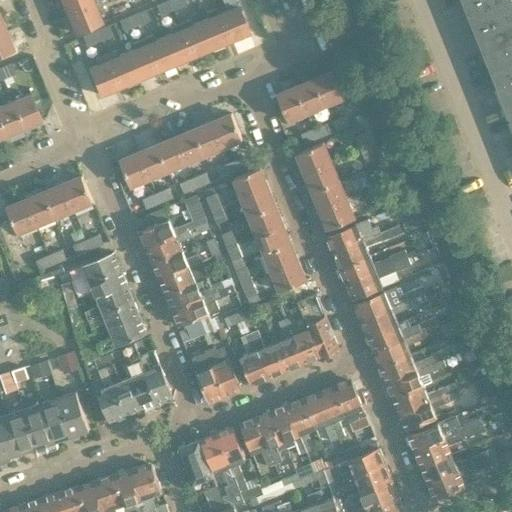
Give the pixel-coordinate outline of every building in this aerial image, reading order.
[(60,0),(65,13),(96,0),(60,0)] [(103,9),(99,0),(96,0),(65,13),(74,33),(101,22),(97,12),(103,9)] [(160,15),(173,10),(169,0),(156,6),(160,15)] [(183,0),(169,0),(173,10),(186,5),(183,0)] [(215,7),(229,40),(248,33),(234,0),(222,0),(224,4),(215,7)] [(511,0),(462,0),(470,19),(511,1),(511,0)] [(483,52),(511,40),(511,1),(470,19),(483,52)] [(211,48),(229,40),(215,7),(205,12),(207,17),(199,21),(211,48)] [(145,10),(132,16),(136,25),(149,20),(145,10)] [(123,31),(136,25),(132,16),(119,21),(123,31)] [(193,56),(211,48),(199,21),(192,24),(189,18),(179,23),(193,56)] [(174,63),(193,56),(179,23),(168,27),(171,33),(162,36),(174,63)] [(108,26),(95,31),(99,41),(112,35),(108,26)] [(0,54),(12,50),(3,30),(0,31),(0,54)] [(99,41),(95,31),(82,37),(86,46),(99,41)] [(155,71),(174,63),(162,36),(154,40),(152,34),(142,38),(155,71)] [(137,79),(155,71),(142,38),(131,43),(133,48),(126,52),(137,79)] [(496,85),(511,79),(511,40),(483,52),(496,85)] [(119,86),(137,79),(126,52),(118,55),(115,49),(105,54),(119,86)] [(119,86),(105,54),(95,58),(97,64),(88,67),(99,95),(119,86)] [(11,63),(0,67),(0,74),(2,78),(15,73),(11,63)] [(316,78),(326,104),(345,96),(334,70),(316,78)] [(326,104),(316,78),(297,86),(308,111),(326,104)] [(510,119),(511,117),(511,79),(496,85),(510,119)] [(308,111),(297,86),(277,94),(288,120),(308,111)] [(11,101),(22,127),(41,119),(30,94),(11,101)] [(0,125),(4,135),(22,127),(11,101),(0,105),(0,125)] [(212,121),(223,147),(242,139),(232,113),(212,121)] [(346,115),(332,121),(336,130),(350,125),(346,115)] [(212,121),(194,128),(205,154),(223,147),(212,121)] [(327,123),(314,128),(318,138),(331,133),(327,123)] [(205,154),(194,128),(176,136),(187,162),(205,154)] [(305,143),(318,138),(314,128),(301,134),(305,143)] [(360,149),(370,145),(365,132),(355,136),(360,149)] [(176,136),(157,144),(168,170),(187,162),(176,136)] [(297,153),(305,172),(331,161),(323,142),(297,153)] [(157,144),(139,152),(149,177),(168,170),(157,144)] [(370,145),(360,149),(366,162),(375,158),(370,145)] [(130,185),(149,177),(139,152),(120,160),(130,185)] [(243,156),(230,162),(234,172),(247,166),(243,156)] [(339,180),(331,161),(305,172),(313,190),(339,180)] [(234,172),(230,162),(217,167),(221,177),(234,172)] [(242,197),(268,186),(260,167),(234,178),(242,197)] [(376,186),(385,182),(380,170),(370,173),(376,186)] [(206,172),(193,177),(197,187),(210,182),(206,172)] [(82,175),(63,183),(74,209),(93,201),(82,175)] [(197,187),(193,177),(180,183),(184,192),(197,187)] [(313,190),(320,209),(346,198),(339,180),(313,190)] [(385,182),(376,186),(381,199),(391,196),(385,182)] [(44,191),(55,217),(74,209),(63,183),(44,191)] [(242,197),(249,216),(275,205),(268,186),(242,197)] [(169,187),(156,193),(160,202),(173,197),(169,187)] [(44,191),(26,198),(37,224),(55,217),(44,191)] [(160,202),(156,193),(143,198),(147,208),(160,202)] [(212,210),(221,206),(216,193),(206,197),(212,210)] [(18,233),(37,224),(26,198),(7,207),(18,233)] [(354,217),(346,198),(320,209),(328,228),(354,217)] [(139,231),(146,247),(188,229),(195,227),(206,222),(197,199),(186,203),(192,220),(173,228),(169,219),(139,231)] [(249,216),(257,234),(283,224),(275,205),(249,216)] [(227,219),(221,206),(212,210),(217,223),(227,219)] [(326,235),(333,251),(398,224),(395,217),(360,231),(356,222),(326,235)] [(209,228),(206,222),(195,227),(197,232),(209,228)] [(257,234),(265,253),(291,242),(283,224),(257,234)] [(333,251),(339,266),(369,254),(366,245),(401,231),(398,224),(333,251)] [(152,263),(182,250),(179,241),(191,236),(188,229),(146,247),(152,263)] [(222,234),(227,247),(237,243),(231,230),(222,234)] [(99,234),(86,239),(90,249),(103,243),(99,234)] [(77,254),(90,249),(86,239),(73,244),(77,254)] [(265,253),(272,271),(298,261),(291,242),(265,253)] [(242,256),(237,243),(227,247),(232,260),(242,256)] [(62,249),(49,255),(53,264),(66,259),(62,249)] [(159,278),(201,261),(207,258),(204,251),(186,259),(182,250),(152,263),(159,278)] [(339,266),(346,282),(408,257),(405,250),(373,263),(369,254),(339,266)] [(76,287),(121,268),(114,252),(84,264),(87,273),(73,279),(76,287)] [(219,253),(212,256),(215,265),(222,262),(219,253)] [(40,270),(53,264),(49,255),(36,260),(40,270)] [(411,264),(408,257),(346,282),(352,298),(383,286),(379,277),(411,264)] [(201,261),(159,278),(166,294),(195,281),(208,276),(201,261)] [(306,280),(298,261),(272,271),(280,290),(306,280)] [(237,271),(242,284),(252,280),(246,267),(237,271)] [(121,268),(76,287),(79,295),(94,289),(97,296),(127,284),(121,268)] [(36,291),(35,286),(42,282),(42,281),(53,276),(51,272),(43,275),(42,275),(35,277),(36,278),(17,285),(21,293),(36,291)] [(61,285),(63,292),(71,288),(67,273),(58,275),(60,280),(57,281),(58,286),(61,285)] [(257,293),(252,280),(242,284),(247,297),(257,293)] [(223,288),(223,287),(221,281),(199,290),(195,281),(166,294),(172,309),(223,288)] [(127,284),(97,296),(100,304),(85,310),(89,318),(133,300),(127,284)] [(232,284),(223,287),(223,288),(172,309),(179,325),(221,308),(217,299),(235,291),(232,284)] [(384,290),(354,303),(361,319),(421,294),(424,293),(422,286),(401,294),(397,285),(384,290)] [(63,292),(68,308),(76,305),(71,288),(63,292)] [(298,300),(309,328),(310,328),(321,355),(339,348),(316,292),(298,300)] [(361,319),(367,335),(398,322),(394,313),(424,301),(421,294),(361,319)] [(110,328),(140,316),(133,300),(89,318),(92,326),(107,320),(110,328)] [(286,318),(285,318),(304,363),(321,355),(310,328),(309,328),(299,332),(287,302),(279,300),(278,300),(286,318)] [(68,308),(73,325),(81,322),(76,305),(68,308)] [(247,323),(256,320),(251,307),(242,311),(247,323)] [(226,325),(236,322),(238,327),(247,324),(241,311),(224,318),(226,325)] [(140,316),(110,328),(113,336),(98,342),(102,351),(147,332),(140,316)] [(217,316),(200,322),(204,332),(217,327),(221,325),(217,316)] [(367,335),(374,350),(421,331),(438,323),(435,316),(410,327),(407,318),(398,322),(367,335)] [(448,322),(453,333),(463,329),(467,328),(462,316),(458,318),(448,322)] [(286,370),(304,363),(285,318),(278,321),(285,338),(275,342),(286,370)] [(73,325),(78,342),(86,338),(81,322),(73,325)] [(204,332),(200,322),(187,328),(191,338),(204,332)] [(221,325),(217,327),(222,339),(226,337),(221,325)] [(269,377),(286,370),(275,342),(264,347),(257,330),(250,332),(269,377)] [(421,331),(374,350),(380,366),(410,353),(407,345),(424,338),(421,331)] [(251,384),(269,377),(250,332),(243,335),(250,352),(240,357),(251,384)] [(91,355),(86,338),(78,342),(82,358),(91,355)] [(141,340),(133,342),(138,355),(140,355),(146,370),(144,370),(156,401),(173,395),(153,349),(146,352),(141,340)] [(128,377),(141,408),(156,401),(144,370),(146,370),(140,355),(138,355),(133,342),(125,346),(132,362),(124,365),(128,377)] [(214,346),(204,350),(210,365),(213,364),(225,395),(241,388),(229,357),(224,345),(215,349),(214,346)] [(445,348),(431,354),(434,361),(448,356),(445,348)] [(210,365),(204,350),(191,355),(209,401),(225,395),(213,364),(210,365)] [(77,362),(73,351),(59,356),(62,367),(77,362)] [(125,414),(141,408),(128,377),(120,380),(114,363),(116,362),(111,351),(101,355),(125,414)] [(380,366),(387,381),(434,362),(431,355),(414,362),(410,353),(380,366)] [(102,424),(125,414),(101,355),(94,358),(105,386),(97,389),(102,401),(96,404),(102,424)] [(434,362),(387,381),(393,397),(423,385),(432,381),(429,372),(437,369),(445,365),(442,358),(434,362)] [(49,372),(45,361),(32,365),(36,377),(49,372)] [(12,371),(16,382),(28,378),(24,367),(12,371)] [(18,389),(16,382),(12,371),(0,375),(6,393),(18,389)] [(347,414),(346,414),(349,422),(366,415),(351,378),(335,385),(347,414)] [(458,380),(445,386),(448,393),(461,387),(458,380)] [(347,414),(335,385),(319,391),(338,438),(345,435),(338,418),(346,414),(347,414)] [(393,397),(400,413),(447,393),(444,386),(427,393),(423,385),(393,397)] [(447,393),(400,413),(406,429),(436,416),(432,407),(449,400),(464,394),(461,387),(447,393)] [(76,391),(58,397),(73,441),(79,439),(78,433),(89,429),(76,391)] [(338,438),(319,391),(303,397),(315,427),(324,424),(331,441),(338,438)] [(67,443),(73,441),(58,397),(42,402),(54,441),(65,437),(67,443)] [(315,427),(303,397),(287,404),(306,450),(313,448),(306,431),(315,427)] [(54,441),(42,402),(24,408),(39,452),(45,450),(43,444),(54,441)] [(306,450),(287,404),(272,410),(287,449),(296,446),(299,453),(306,450)] [(24,408),(7,414),(20,452),(31,449),(32,454),(39,452),(24,408)] [(256,416),(275,463),(282,460),(279,453),(287,449),(272,410),(256,416)] [(9,456),(20,452),(7,414),(0,415),(0,448),(5,463),(11,461),(9,456)] [(408,434),(415,450),(483,422),(481,415),(457,425),(453,415),(408,434)] [(275,463),(256,416),(240,423),(252,453),(261,449),(268,466),(275,463)] [(483,422),(415,450),(421,466),(451,454),(448,445),(486,429),(483,422)] [(232,426),(217,432),(237,482),(243,500),(246,499),(256,495),(256,496),(263,494),(261,488),(257,477),(245,481),(237,462),(245,459),(232,426)] [(222,495),(225,501),(227,507),(244,501),(243,500),(237,482),(217,432),(201,438),(215,472),(223,468),(232,492),(222,495)] [(217,485),(199,440),(180,447),(196,493),(217,485)] [(360,448),(362,453),(379,447),(377,441),(360,448)] [(341,473),(343,479),(385,462),(379,447),(362,453),(347,459),(351,469),(341,473)] [(360,448),(344,454),(347,460),(347,459),(362,453),(360,448)] [(421,466),(428,482),(488,457),(485,450),(455,462),(451,454),(421,466)] [(347,460),(344,454),(328,460),(331,466),(347,460)] [(491,464),(488,457),(428,482),(433,495),(438,497),(465,486),(461,477),(491,464)] [(323,469),(329,467),(331,466),(328,460),(323,463),(321,458),(311,462),(315,473),(323,469)] [(151,462),(132,468),(146,511),(168,511),(166,504),(155,507),(151,495),(161,491),(151,462)] [(299,479),(308,475),(315,473),(311,462),(301,466),(303,471),(297,473),(299,479)] [(356,481),(360,490),(391,477),(385,462),(343,479),(346,485),(356,481)] [(329,467),(323,469),(325,474),(329,484),(334,482),(329,467)] [(137,511),(146,511),(132,468),(114,474),(124,503),(133,500),(137,511)] [(323,469),(315,473),(308,475),(310,481),(325,474),(323,469)] [(284,485),(293,482),(299,479),(297,473),(281,480),(284,485)] [(114,474),(96,480),(106,511),(115,511),(114,506),(124,503),(114,474)] [(299,479),(293,482),(295,487),(310,481),(308,475),(299,479)] [(353,503),(356,509),(398,492),(391,477),(360,490),(364,499),(353,503)] [(106,511),(96,480),(78,486),(86,511),(97,511),(106,511)] [(281,480),(261,488),(263,494),(278,488),(284,485),(281,480)] [(293,482),(284,485),(278,488),(279,493),(295,487),(293,482)] [(333,497),(334,499),(339,497),(334,482),(329,484),(333,497)] [(86,511),(78,486),(60,492),(66,511),(86,511)] [(278,488),(263,494),(256,496),(258,501),(279,493),(278,488)] [(320,490),(314,492),(320,511),(338,511),(334,499),(333,497),(324,500),(320,490)] [(66,511),(60,492),(42,497),(46,511),(66,511)] [(311,505),(302,508),(303,511),(320,511),(314,492),(308,494),(311,505)] [(403,505),(398,492),(356,509),(356,511),(365,511),(368,511),(394,511),(400,510),(403,505)] [(258,501),(256,496),(256,495),(246,499),(248,505),(258,501)] [(46,511),(42,497),(24,503),(26,511),(46,511)] [(344,511),(339,497),(334,499),(338,511),(344,511)] [(280,500),(262,506),(264,511),(266,511),(278,508),(277,505),(281,503),(280,500)] [(289,500),(283,503),(286,511),(303,511),(302,508),(293,511),(289,500)] [(214,511),(227,508),(227,507),(225,501),(202,510),(202,511),(214,511)] [(26,511),(24,503),(4,510),(4,511),(26,511)] [(286,511),(283,503),(281,503),(277,505),(278,508),(279,511),(286,511)]
